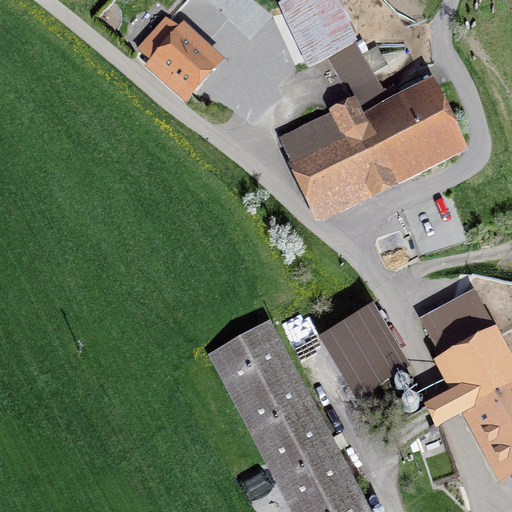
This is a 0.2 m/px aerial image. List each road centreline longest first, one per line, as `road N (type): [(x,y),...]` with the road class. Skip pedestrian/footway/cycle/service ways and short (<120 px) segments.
road 1 (unclassified): [(331,234),(44,0)]
road 2 (unclassified): [(451,0),(442,37),(476,118),(478,154),(462,170),(331,234)]
road 3 (unclassified): [(480,511),(447,419),(383,291),(331,234)]
road 4 (track): [(378,284),(511,247)]
